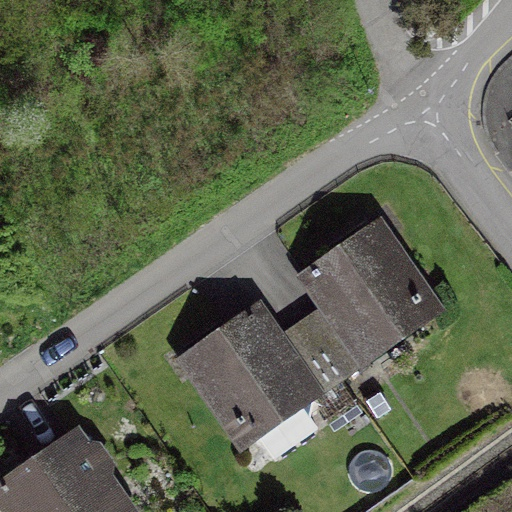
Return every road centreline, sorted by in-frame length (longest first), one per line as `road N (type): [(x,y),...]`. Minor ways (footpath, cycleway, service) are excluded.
road 1 (residential): [(0,407),(419,111)]
road 2 (residential): [(511,232),(419,111)]
road 3 (residential): [(419,111),(511,21)]
